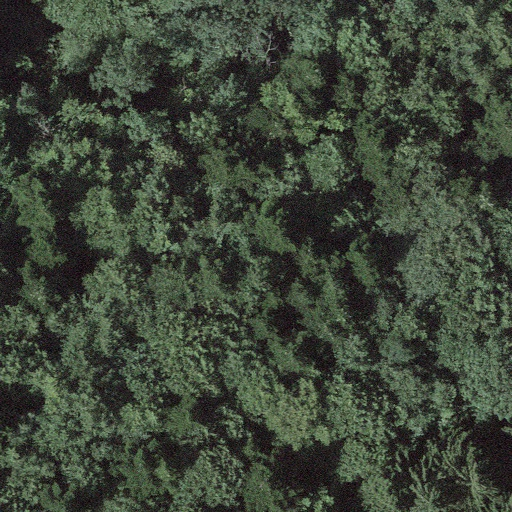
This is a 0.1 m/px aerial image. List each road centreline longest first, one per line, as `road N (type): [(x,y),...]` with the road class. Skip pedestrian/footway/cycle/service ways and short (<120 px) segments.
road 1 (track): [(511,348),(320,511)]
road 2 (track): [(0,55),(107,0)]
